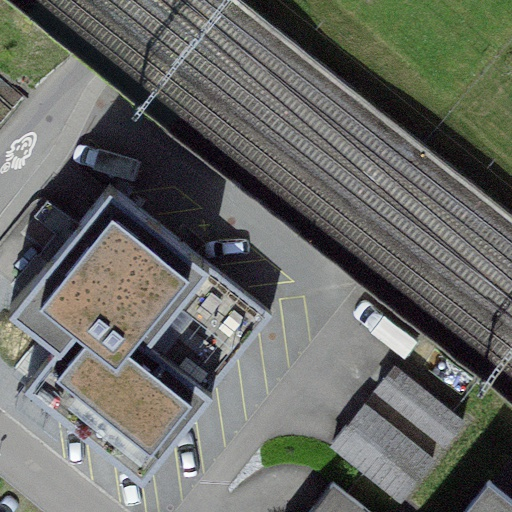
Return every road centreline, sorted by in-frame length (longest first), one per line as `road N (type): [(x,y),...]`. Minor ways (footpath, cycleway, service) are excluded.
road 1 (residential): [(212,511),(344,336),(55,104)]
road 2 (residential): [(55,104),(139,0)]
